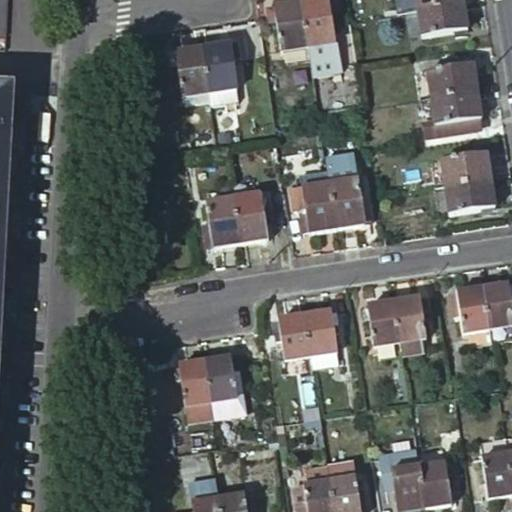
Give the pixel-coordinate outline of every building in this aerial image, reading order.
[(413,0),(415,14),(462,7),(461,0),(413,0)] [(327,3),(300,7),(307,52),(332,48),(334,48),(330,27),(329,16),(335,15),(334,9),(328,10),(327,3)] [(307,52),(300,7),(272,11),(280,57),(282,57),(307,52)] [(462,7),(415,14),(419,40),(466,34),(462,7)] [(228,48),(202,53),(210,97),(235,93),(228,48)] [(307,52),(309,64),(334,60),(332,48),(307,52)] [(307,52),(282,57),(284,68),(309,64),(307,52)] [(210,97),(202,53),(174,58),(181,102),(210,97)] [(425,75),(429,103),(476,96),(472,68),(425,75)] [(10,127),(12,93),(0,92),(0,325),(0,316),(1,297),(5,230),(6,212),(9,145),(10,127)] [(238,109),(235,93),(210,97),(212,113),(238,109)] [(476,96),(429,103),(434,130),(480,122),(476,96)] [(19,127),(10,127),(9,145),(18,145),(19,127)] [(439,165),(443,191),(490,184),(486,157),(439,165)] [(331,181),(361,177),(358,158),(328,163),(331,181)] [(356,182),(329,187),(336,234),(369,228),(366,208),(360,209),(356,182)] [(490,184),(443,191),(447,218),(494,211),(490,184)] [(336,234),(329,187),(326,187),(304,191),(288,193),(292,218),(304,216),(305,221),(299,222),(302,239),(336,234)] [(233,201),(240,248),(267,244),(260,197),(233,201)] [(212,253),(240,248),(233,201),(205,206),(210,234),(211,243),(212,253)] [(6,212),(5,230),(14,231),(15,212),(6,212)] [(481,291),(487,332),(511,328),(511,315),(507,287),(481,291)] [(462,336),(487,332),(481,291),(449,295),(454,322),(460,321),(462,336)] [(9,316),(10,298),(1,297),(0,316),(9,316)] [(399,346),(419,342),(424,342),(418,301),(393,304),(399,346)] [(372,350),(399,346),(393,304),(366,309),(372,350)] [(329,315),(303,318),(309,359),(331,356),(335,355),(329,315)] [(309,359),(303,318),(277,322),(283,363),(309,359)] [(399,346),(401,357),(421,354),(419,342),(399,346)] [(331,356),(309,359),(311,371),(333,368),(331,356)] [(237,360),(245,415),(250,414),(242,359),(237,360)] [(237,360),(204,365),(211,406),(214,421),(245,416),(245,415),(237,360)] [(211,406),(204,365),(178,369),(180,376),(181,383),(185,410),(211,406)] [(185,410),(187,425),(214,421),(211,406),(185,410)] [(419,470),(417,455),(380,461),(384,488),(394,487),(395,492),(398,511),(418,511),(426,511),(419,470)] [(511,497),(511,487),(507,456),(481,460),(488,502),(511,497)] [(419,470),(426,511),(452,507),(451,500),(450,493),(445,466),(419,470)] [(353,467),(328,471),(330,484),(355,480),(353,467)] [(334,511),(330,484),(328,471),(306,475),(308,488),(303,488),(307,511),(334,511)] [(330,484),(334,511),(367,511),(366,507),(360,508),(356,480),(355,480),(330,484)] [(188,488),(191,506),(217,502),(214,483),(188,488)] [(217,502),(218,511),(246,511),(244,497),(217,502)] [(218,511),(217,502),(191,506),(191,511),(218,511)]
